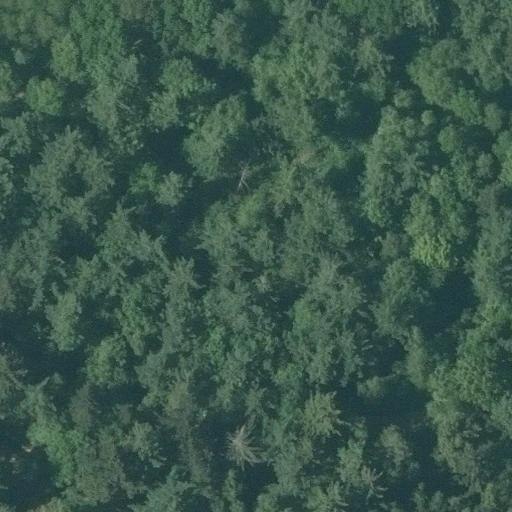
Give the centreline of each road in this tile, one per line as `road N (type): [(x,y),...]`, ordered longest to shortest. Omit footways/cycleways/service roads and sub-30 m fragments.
road 1 (track): [(118,511),(197,467),(254,447),(511,410)]
road 2 (track): [(119,511),(0,397)]
